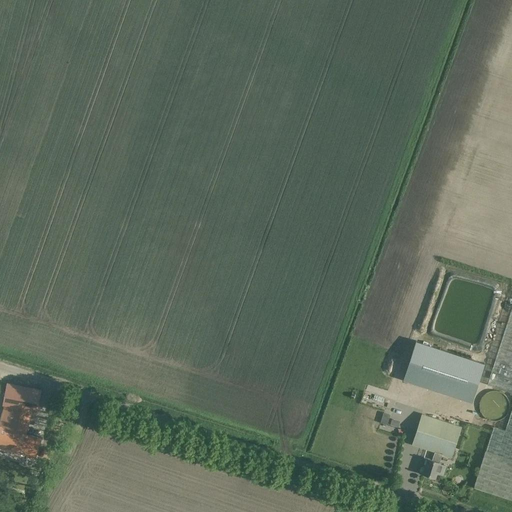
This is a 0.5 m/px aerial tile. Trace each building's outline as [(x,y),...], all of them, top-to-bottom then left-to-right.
[(511,309),(488,384),(511,391),(511,408),(505,430),(494,426),(474,487),(511,499),(511,309)] [(417,340),(404,380),(472,403),(485,363),(417,340)] [(41,439),(25,434),(28,423),(34,424),(41,390),(7,383),(3,404),(5,405),(0,420),(0,447),(35,457),(41,439)] [(509,406),(509,405),(509,403),(508,400),(506,397),(504,395),(502,393),(499,392),(497,391),(494,391),(490,392),(488,393),(486,394),(484,396),(482,398),(481,401),(480,403),(480,406),(481,409),(482,412),(483,414),(485,416),(487,418),(490,419),(492,420),(496,420),(501,419),(503,417),(505,416),(506,414),(508,411),(509,408),(509,406)] [(367,392),(366,400),(393,405),(395,397),(367,392)] [(402,427),(404,420),(395,418),(396,414),(387,412),(383,425),(405,432),(406,428),(402,427)] [(415,435),(412,444),(435,452),(443,454),(452,457),(462,427),(422,414),(415,435)] [(440,463),(443,454),(435,452),(432,460),(428,458),(423,473),(435,477),(437,473),(443,475),(446,465),(440,463)] [(22,511),(25,504),(14,500),(11,509),(18,511),(22,511)]
